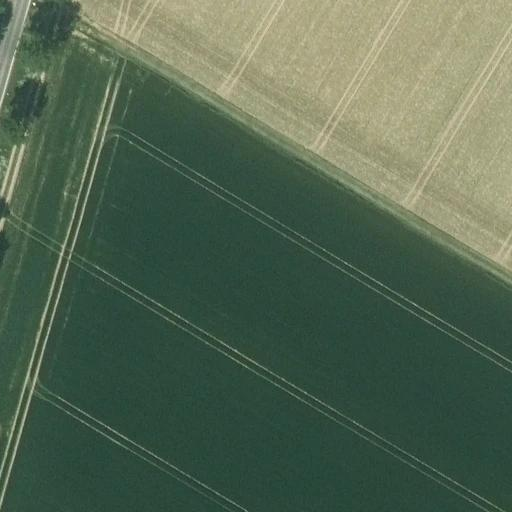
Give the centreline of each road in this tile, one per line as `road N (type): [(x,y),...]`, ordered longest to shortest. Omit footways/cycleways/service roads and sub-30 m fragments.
road 1 (track): [(56,5),(511,291)]
road 2 (track): [(0,205),(57,0)]
